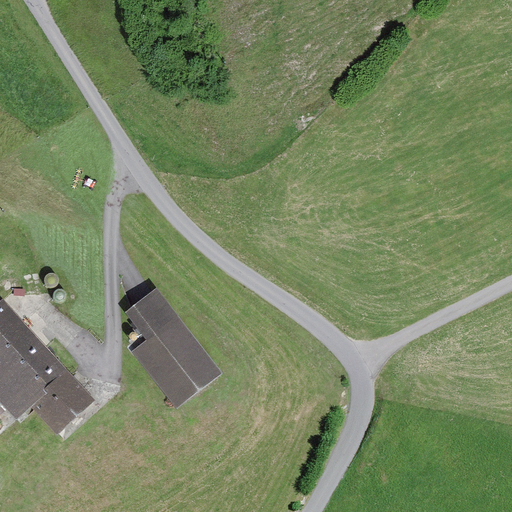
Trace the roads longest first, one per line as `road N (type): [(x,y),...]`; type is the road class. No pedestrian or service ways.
road 1 (unclassified): [(309,511),(362,415),(362,359),(219,258),(175,217),(27,0)]
road 2 (track): [(127,154),(113,187),(111,222),(116,381)]
road 3 (track): [(362,359),(511,284)]
